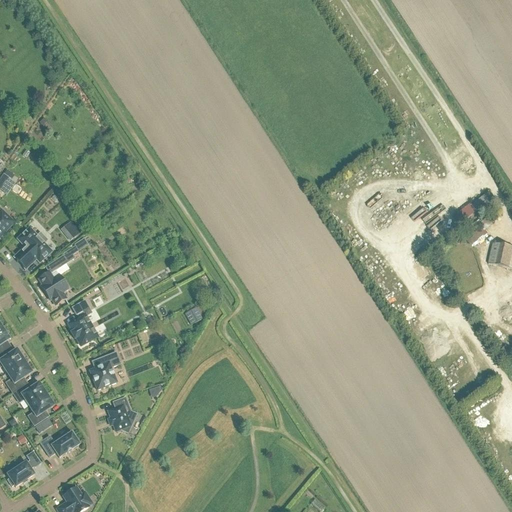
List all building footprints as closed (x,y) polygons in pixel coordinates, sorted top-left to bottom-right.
[(388,156),(394,164),(398,161),(392,153),(388,156)] [(3,176),(0,181),(0,190),(5,184),(8,187),(11,182),(3,176)] [(0,199),(5,203),(11,196),(8,193),(10,190),(6,187),(0,193),(0,199)] [(476,213),(493,200),(489,194),(471,207),(476,213)] [(17,209),(22,203),(15,196),(10,202),(17,209)] [(0,212),(0,241),(0,242),(5,238),(3,236),(14,224),(1,212),(0,212)] [(479,226),(481,228),(482,229),(467,241),(473,249),(488,236),(485,233),(502,220),(497,215),(495,212),(479,226)] [(75,225),(73,227),(71,224),(61,232),(70,243),(82,234),(75,225)] [(37,238),(29,230),(18,241),(25,249),(14,259),(25,271),(36,261),(39,264),(51,253),(43,245),(46,242),(40,235),(37,238)] [(79,254),(89,247),(85,240),(75,247),(79,254)] [(511,271),(511,249),(493,245),(489,266),(511,271)] [(64,257),(45,270),(48,275),(49,275),(50,277),(66,267),(75,261),(74,260),(69,253),(64,256),(64,257)] [(49,275),(39,281),(43,288),(41,289),(50,302),(51,301),(55,307),(66,301),(61,295),(67,291),(59,277),(53,281),(49,275)] [(394,297),(388,301),(391,307),(398,303),(394,297)] [(79,320),(68,326),(73,334),(71,335),(74,341),(76,340),(81,348),(97,339),(85,318),(82,313),(88,310),(84,303),(72,310),(76,317),(76,316),(79,320)] [(195,309),(185,315),(191,326),(202,320),(195,309)] [(402,318),(406,326),(417,321),(413,313),(402,318)] [(24,317),(18,319),(21,330),(27,328),(24,317)] [(0,355),(3,353),(0,348),(0,347),(9,341),(2,330),(0,331),(0,355)] [(6,375),(24,363),(16,352),(6,358),(3,353),(0,355),(0,369),(2,368),(6,375)] [(97,392),(116,385),(111,370),(120,366),(116,354),(101,360),(104,367),(89,373),(97,392)] [(12,395),(25,386),(21,381),(31,375),(24,363),(6,375),(11,382),(6,385),(12,395)] [(29,408),(46,397),(38,385),(28,392),(25,386),(12,395),(19,404),(24,401),(29,408)] [(46,397),(29,408),(33,415),(28,418),(34,428),(47,420),(44,414),(53,408),(46,397)] [(113,405),(115,410),(108,413),(116,434),(121,432),(128,435),(136,416),(130,414),(125,400),(113,405)] [(39,426),(34,429),(38,436),(43,432),(39,426)] [(65,432),(64,430),(59,434),(60,436),(51,442),(49,439),(40,445),(49,459),(56,455),(59,460),(67,455),(71,452),(79,447),(71,435),(68,431),(65,432)] [(22,437),(17,441),(21,446),(26,443),(22,437)] [(41,465),(33,454),(26,458),(29,463),(26,465),(7,477),(9,481),(7,482),(12,489),(14,487),(15,489),(34,477),(30,471),(34,469),(34,470),(41,465)] [(81,499),(76,490),(64,498),(67,504),(56,511),(57,511),(84,511),(88,509),(86,506),(88,505),(88,502),(88,500),(86,499),(84,498),(81,499)]
